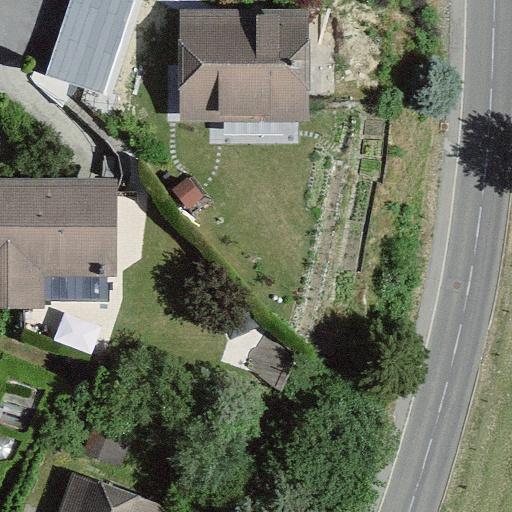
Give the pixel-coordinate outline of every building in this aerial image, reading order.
[(129,2),(124,0),(56,0),(39,45),(102,70),(129,2)] [(318,18),(184,12),(179,117),(313,123),(318,18)] [(0,179),(0,307),(51,308),(51,280),(120,280),(120,180),(0,179)] [(138,438),(97,424),(84,462),(124,476),(138,438)] [(167,511),(169,508),(78,476),(65,511),(167,511)]
